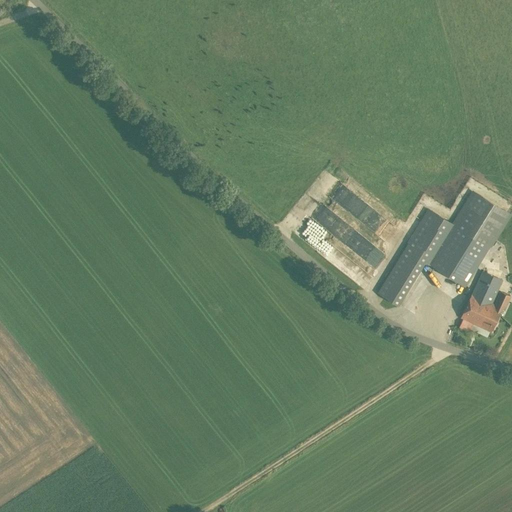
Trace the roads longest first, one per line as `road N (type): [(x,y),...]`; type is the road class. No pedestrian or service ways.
road 1 (unclassified): [(511,370),(411,331),(343,285),(36,0)]
road 2 (unknown): [(447,348),(199,511)]
